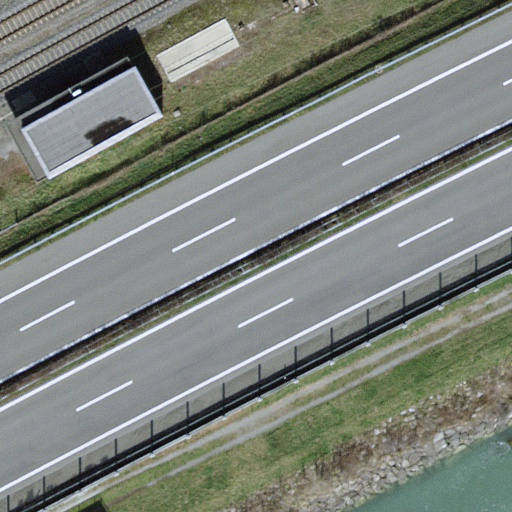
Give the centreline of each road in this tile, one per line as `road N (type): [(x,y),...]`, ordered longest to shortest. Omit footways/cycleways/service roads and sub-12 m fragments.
road 1 (motorway): [(0,452),(511,190)]
road 2 (motorway): [(511,78),(0,339)]
road 3 (track): [(85,511),(511,297)]
